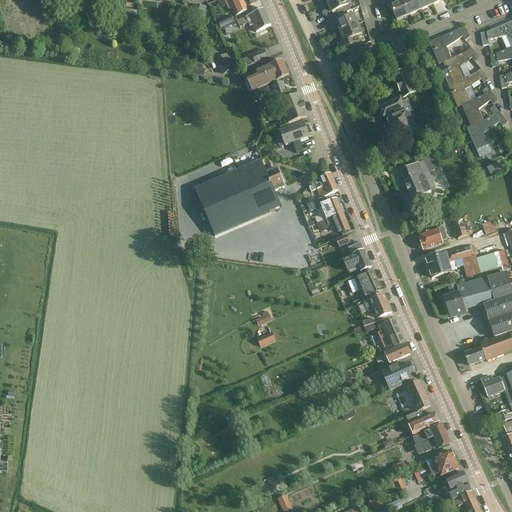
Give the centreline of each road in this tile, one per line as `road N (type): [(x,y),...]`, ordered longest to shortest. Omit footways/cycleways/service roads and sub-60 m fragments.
road 1 (secondary): [(490,507),(269,0)]
road 2 (unclassified): [(511,504),(324,72)]
